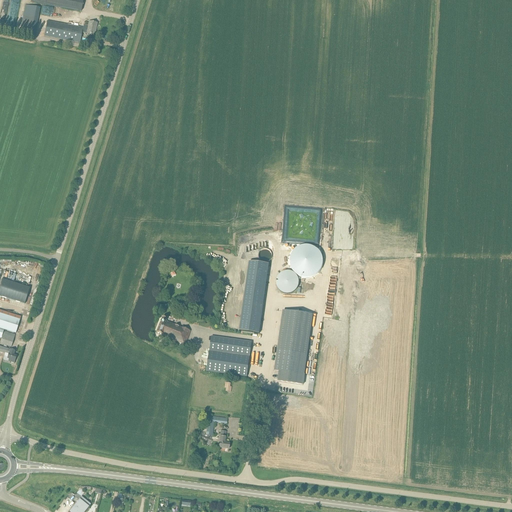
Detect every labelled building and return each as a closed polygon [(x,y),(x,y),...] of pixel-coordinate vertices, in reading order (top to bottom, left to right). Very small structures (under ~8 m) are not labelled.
[(31,0),(31,2),(81,12),(83,0),(31,0)] [(20,33),(35,36),(39,14),(46,15),(47,10),(25,5),(20,33)] [(44,36),(75,42),(80,43),(82,33),(87,34),(95,36),(97,23),(89,22),(88,23),(80,21),(80,22),(67,20),(66,25),(47,21),(44,36)] [(270,251),(270,250),(269,250),(268,250),(268,249),(267,249),(266,249),(265,249),(264,249),(263,249),(262,250),(261,250),(260,251),(260,252),(259,252),(259,253),(259,254),(259,255),(258,255),(258,256),(259,256),(259,257),(259,258),(259,259),(260,260),(261,261),(262,261),(263,262),(264,262),(265,262),(266,262),(267,262),(268,262),(269,261),(270,261),(270,260),(271,260),(271,259),(271,258),(272,258),(272,257),(272,256),(272,255),(272,254),(272,253),(271,253),(271,252),(270,251)] [(295,266),(295,268),(296,272),(297,274),(299,277),(301,279),(304,280),(308,280),(311,279),(314,278),(316,275),(318,272),(318,268),(318,266),(317,263),(315,261),(313,259),(310,257),(307,257),(304,257),(301,259),(298,260),(297,263),(295,266)] [(276,283),(277,286),(278,289),(280,291),(283,293),(285,294),(288,294),(291,293),(294,292),(296,290),(298,287),(299,284),(299,281),(298,278),(297,276),(295,274),(292,272),(289,271),(286,271),(283,272),(281,273),(279,275),(277,278),(276,280),(276,283)] [(0,296),(25,304),(30,288),(2,280),(0,286),(0,296)] [(16,333),(19,324),(21,317),(0,310),(0,338),(1,339),(0,343),(11,347),(15,335),(4,331),(5,330),(16,333)] [(275,371),(280,372),(278,381),(303,385),(313,315),(283,311),(275,371)] [(162,318),(156,334),(185,345),(190,332),(175,326),(166,322),(166,320),(162,318)] [(207,371),(247,377),(251,342),(212,337),(207,371)] [(14,363),(16,356),(13,355),(15,351),(0,346),(0,352),(5,354),(4,357),(5,357),(8,358),(7,359),(11,360),(10,362),(14,363)] [(224,382),(224,388),(226,388),(226,391),(232,392),(233,387),(230,387),(231,383),(224,382)] [(206,436),(212,437),(214,423),(227,424),(227,419),(209,417),(206,436)] [(229,449),(229,444),(226,443),(226,441),(225,441),(226,432),(221,431),(219,443),(220,443),(219,448),(229,449)] [(82,497),(85,493),(81,489),(77,493),(82,497)] [(84,511),(89,507),(79,500),(69,511),(84,511)]
